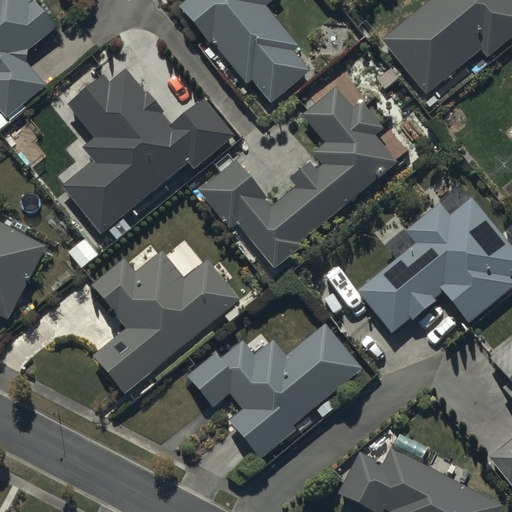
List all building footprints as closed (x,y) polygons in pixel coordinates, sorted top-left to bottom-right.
[(0,0),(0,115),(8,126),(47,93),(28,70),(29,59),(58,35),(35,8),(30,11),(21,0),(0,0)] [(196,0),(178,15),(210,54),(214,51),(249,94),(254,90),(274,114),(312,82),(294,60),(301,54),(269,15),(285,2),(283,0),(196,0)] [(511,0),(433,0),(435,2),(380,45),(426,102),(482,58),(488,66),(511,46),(511,6),(509,2),(511,0)] [(94,169),(63,193),(102,242),(190,171),(195,178),(236,144),(205,106),(173,132),(127,75),(111,88),(106,83),(89,102),(68,115),(95,147),(83,156),(94,169)] [(300,252),(397,171),(374,143),(385,134),(364,109),(356,115),(337,93),(300,123),(323,151),(311,161),(317,167),(291,189),(295,194),(273,212),(238,169),(200,200),(232,239),(238,234),(274,279),(303,255),(300,252)] [(404,239),(413,250),(356,298),(392,340),(410,325),(415,332),(440,312),(436,307),(442,302),(468,332),(511,294),(511,286),(511,285),(511,284),(511,255),(469,205),(449,221),(439,209),(404,239)] [(0,324),(9,330),(50,253),(0,226),(0,324)] [(128,403),(240,306),(208,268),(187,286),(163,258),(138,280),(124,264),(91,293),(128,335),(94,364),(128,403)] [(292,434),(361,376),(325,332),(287,362),(274,347),(269,351),(269,350),(269,349),(269,348),(268,347),(268,346),(267,346),(267,345),(266,344),(265,344),(264,343),(263,342),(262,342),(261,342),(260,341),(259,341),(258,341),(257,341),(256,341),(255,341),(254,342),(253,342),(252,342),(251,343),(250,343),(250,344),(249,344),(248,345),(248,346),(247,347),(246,348),(246,349),(246,350),(242,346),(221,364),(217,360),(187,386),(213,417),(231,402),(242,416),(227,428),(261,469),(296,439),(292,434)] [(511,410),(511,447),(489,467),(511,493),(511,346),(488,366),(509,391),(501,397),(511,410)] [(502,511),(503,511),(391,453),(381,472),(359,460),(336,504),(351,511),(502,511)]
